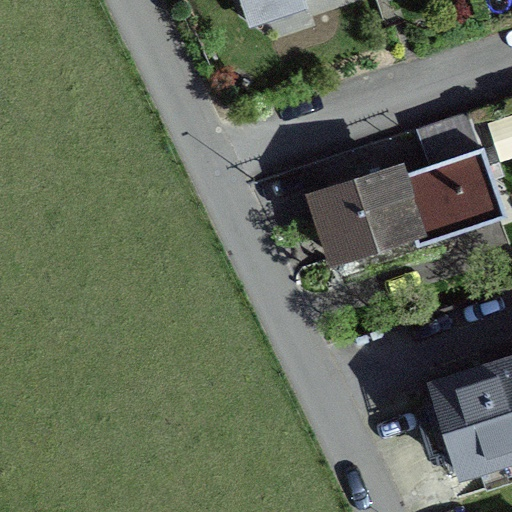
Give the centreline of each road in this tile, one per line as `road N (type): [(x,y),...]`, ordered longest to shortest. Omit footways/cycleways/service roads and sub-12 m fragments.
road 1 (residential): [(206,157),(511,60)]
road 2 (residential): [(206,157),(311,389)]
road 3 (residential): [(311,389),(511,324)]
road 4 (residential): [(130,0),(206,157)]
road 5 (residential): [(311,389),(373,511)]
